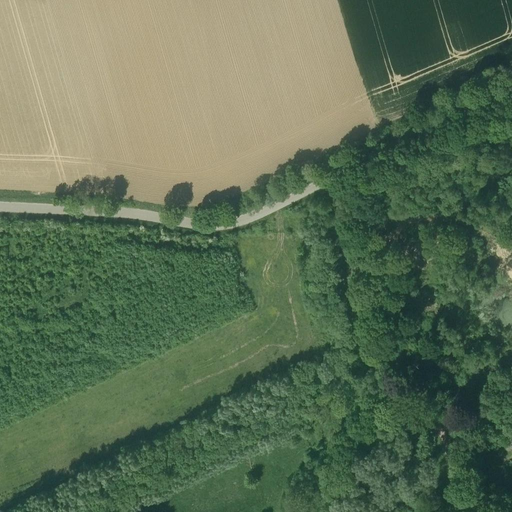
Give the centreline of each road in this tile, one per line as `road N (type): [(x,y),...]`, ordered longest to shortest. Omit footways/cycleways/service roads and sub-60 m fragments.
road 1 (unclassified): [(331,177),(250,218),(211,226),(0,207)]
road 2 (unclassified): [(331,177),(511,89)]
